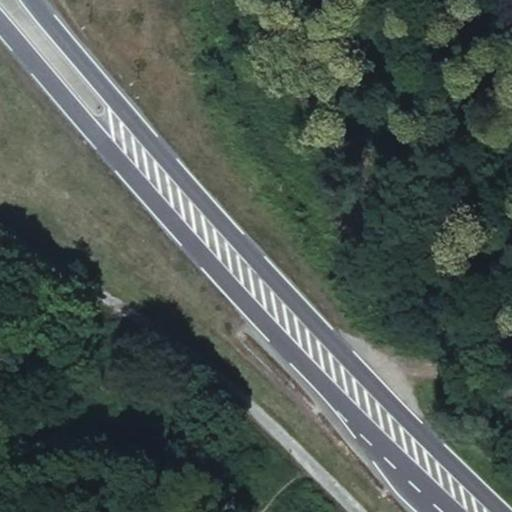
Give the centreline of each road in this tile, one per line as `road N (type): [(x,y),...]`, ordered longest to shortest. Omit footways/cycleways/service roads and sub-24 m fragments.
road 1 (secondary): [(498,511),(339,352),(29,0)]
road 2 (secondary): [(0,24),(296,372),(442,511)]
road 3 (unclassified): [(0,241),(118,311),(299,449),(360,511)]
